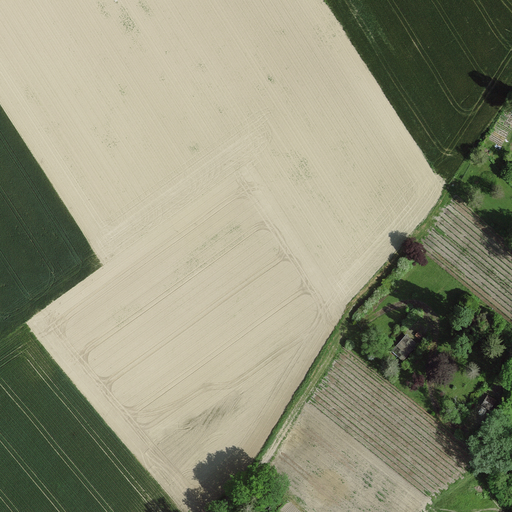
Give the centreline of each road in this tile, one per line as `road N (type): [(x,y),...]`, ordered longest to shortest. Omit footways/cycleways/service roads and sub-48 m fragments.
road 1 (track): [(339,342),(354,308),(413,243),(511,95)]
road 2 (track): [(217,511),(261,468),(339,342)]
